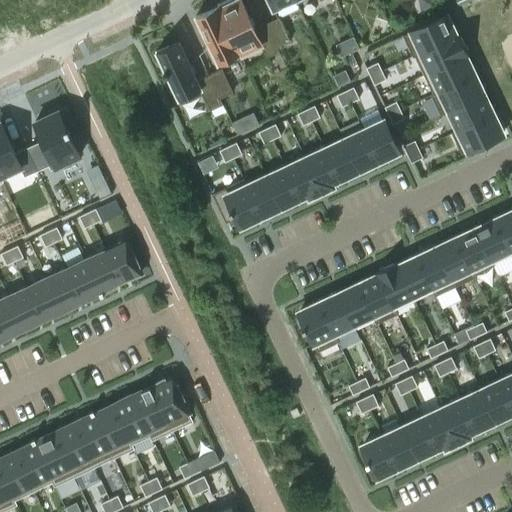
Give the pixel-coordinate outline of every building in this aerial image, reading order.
[(217,6),(216,7),(238,55),(241,59),(262,49),(266,57),(279,51),(277,47),(266,23),(254,29),(240,0),(237,0),(236,0),(226,0),(217,5),(217,6)] [(268,0),(273,9),(292,0),(268,0)] [(216,7),(195,16),(218,64),(238,55),(216,7)] [(446,15),(402,36),(412,56),(459,34),(459,33),(455,35),(446,15)] [(279,17),(266,23),(277,47),(290,41),(279,17)] [(459,34),(412,56),(412,57),(415,56),(423,75),(468,53),(459,34)] [(359,47),(354,35),(337,42),(343,55),(359,47)] [(178,41),(156,52),(165,71),(163,72),(165,75),(166,74),(181,104),(202,94),(210,110),(223,104),(220,98),(209,74),(197,80),(178,41)] [(389,80),(415,65),(408,53),(382,69),(389,80)] [(468,53),(423,75),(432,93),(430,94),(431,95),(474,75),(465,56),(469,54),(468,53)] [(377,62),(366,68),(370,76),(381,71),(377,62)] [(221,68),(209,74),(220,98),(233,92),(221,68)] [(381,71),(370,76),(374,85),(385,79),(381,71)] [(344,72),(333,77),(338,86),(349,81),(344,72)] [(474,75),(431,95),(440,115),(484,94),(474,75)] [(353,87),(345,91),(350,103),(358,99),(353,87)] [(350,103),(345,91),(336,95),(342,106),(350,103)] [(484,94),(440,115),(440,116),(449,112),(457,129),(451,132),(451,133),(493,113),(484,94)] [(396,102),(384,107),(388,115),(400,110),(396,102)] [(314,106),(306,110),(311,121),(319,117),(314,106)] [(38,143),(26,148),(36,168),(48,163),(45,156),(69,144),(63,131),(66,130),(60,117),(57,119),(52,108),(27,119),(38,143)] [(249,110),(229,120),(235,133),(256,123),(249,110)] [(311,121),(306,110),(297,114),(303,125),(311,121)] [(400,110),(388,115),(392,124),(404,118),(400,110)] [(493,113),(451,133),(461,154),(503,134),(493,113)] [(398,151),(384,120),(363,130),(378,161),(398,151)] [(275,124),(267,128),(272,140),(280,136),(275,124)] [(2,127),(0,128),(0,174),(20,165),(24,174),(36,168),(26,148),(15,154),(2,127)] [(272,140),(267,128),(258,132),(264,143),(272,140)] [(378,161),(363,130),(344,139),(358,170),(378,161)] [(358,170),(344,139),(324,148),(339,180),(358,170)] [(414,141),(403,146),(407,154),(418,149),(414,141)] [(241,154),(236,143),(228,147),(233,158),(241,154)] [(233,158),(228,147),(219,150),(225,162),(233,158)] [(339,180),(324,148),(305,158),(321,192),(332,186),(331,183),(339,180)] [(418,149),(407,154),(411,163),(422,157),(418,149)] [(321,192),(305,158),(285,167),(300,198),(308,194),(309,197),(321,192)] [(300,198),(285,167),(265,176),(280,207),(300,198)] [(280,207),(265,176),(247,185),(262,216),(280,207)] [(262,216),(247,185),(244,178),(212,194),(225,223),(236,218),(240,226),(262,216)] [(108,185),(97,191),(100,198),(111,193),(108,185)] [(95,208),(87,212),(93,224),(101,220),(95,208)] [(511,210),(495,219),(511,255),(511,210)] [(87,212),(79,216),(84,228),(93,224),(87,212)] [(511,255),(495,219),(475,228),(493,266),(494,265),(493,263),(510,255),(511,258),(511,255)] [(56,227),(48,231),(54,242),(62,238),(56,227)] [(474,275),(493,266),(475,228),(456,238),(474,277),(475,277),(474,275)] [(48,231),(39,235),(45,247),(54,242),(48,231)] [(474,277),(456,238),(436,247),(455,287),(474,277)] [(125,240),(105,250),(120,283),(141,273),(125,240)] [(17,245),(9,249),(15,261),(23,257),(17,245)] [(455,287),(436,247),(416,256),(435,296),(455,287)] [(9,249),(0,253),(6,265),(15,261),(9,249)] [(105,250),(85,259),(102,295),(104,294),(102,291),(120,283),(105,250)] [(435,296),(416,256),(398,265),(397,262),(396,262),(414,301),(415,300),(413,296),(430,288),(434,296),(435,296)] [(85,259),(66,268),(81,301),(99,293),(101,296),(102,295),(85,259)] [(414,301),(396,262),(376,272),(396,314),(397,314),(395,309),(414,301)] [(66,268),(46,278),(62,310),(81,301),(66,268)] [(396,314),(376,272),(375,272),(376,275),(358,284),(377,324),(396,314)] [(46,278),(27,287),(42,319),(62,310),(46,278)] [(377,324),(358,284),(338,293),(355,329),(374,320),(376,324),(377,324)] [(27,287),(7,296),(23,329),(42,319),(27,287)] [(355,329),(338,293),(319,302),(338,342),(339,342),(337,337),(355,329)] [(7,296),(0,299),(0,331),(3,338),(23,329),(7,296)] [(338,342),(319,302),(298,312),(305,326),(302,327),(304,330),(306,329),(317,352),(338,342)] [(482,322),(474,326),(478,335),(486,331),(482,322)] [(478,335),(474,326),(465,330),(469,339),(478,335)] [(494,348),(490,338),(481,342),(486,351),(494,348)] [(443,340),(434,344),(439,354),(447,350),(443,340)] [(486,351),(481,342),(472,346),(477,356),(486,351)] [(439,354),(434,344),(426,348),(430,358),(439,354)] [(451,357),(442,361),(447,370),(455,366),(451,357)] [(404,359),(395,363),(400,372),(408,368),(404,359)] [(447,370),(442,361),(434,365),(438,374),(447,370)] [(400,372),(395,363),(387,367),(391,376),(400,372)] [(511,374),(499,381),(511,407),(511,374)] [(416,384),(411,375),(403,379),(407,388),(416,384)] [(365,377),(356,381),(361,391),(369,387),(365,377)] [(172,378),(152,387),(172,431),(192,421),(172,378)] [(407,388),(403,379),(394,383),(399,393),(407,388)] [(361,391),(356,381),(348,385),(352,395),(361,391)] [(511,412),(511,407),(499,381),(480,390),(495,421),(511,412)] [(142,392),(132,396),(153,440),(172,431),(152,387),(149,388),(149,387),(141,391),(142,392)] [(495,421),(480,390),(460,399),(475,430),(495,421)] [(377,403),(373,393),(364,397),(368,407),(377,403)] [(132,396),(113,406),(133,449),(134,449),(136,454),(154,445),(151,440),(153,440),(132,396)] [(368,407),(364,397),(355,401),(360,411),(368,407)] [(475,430),(460,399),(441,408),(457,442),(468,437),(467,434),(475,430)] [(93,411),(91,412),(113,458),(133,449),(113,406),(94,414),(93,411)] [(457,442),(441,408),(421,418),(436,449),(444,445),(445,448),(457,442)] [(91,416),(73,424),(94,468),(113,458),(91,412),(89,413),(91,416)] [(436,449),(421,418),(402,427),(416,458),(436,449)] [(73,424),(54,433),(74,477),(94,468),(73,424)] [(416,458),(402,427),(382,436),(397,467),(416,458)] [(34,439),(33,439),(55,486),(74,477),(54,433),(52,434),(36,442),(34,439)] [(397,467),(382,436),(362,446),(368,460),(366,461),(367,464),(370,463),(376,477),(397,467)] [(33,443),(15,452),(33,491),(52,482),(54,486),(55,486),(33,439),(31,440),(33,443)] [(15,452),(0,458),(0,470),(16,504),(17,504),(15,500),(33,491),(15,452)] [(195,458),(187,462),(193,474),(201,470),(195,458)] [(187,462),(179,467),(184,478),(193,474),(187,462)] [(0,470),(0,511),(16,504),(0,470)] [(204,476),(195,480),(201,491),(209,487),(204,476)] [(157,477),(148,481),(154,493),(162,488),(157,477)] [(195,480),(187,484),(192,495),(201,491),(195,480)] [(148,481),(140,485),(145,497),(154,493),(148,481)] [(165,494),(156,498),(162,510),(170,506),(165,494)] [(117,495),(109,499),(115,511),(123,507),(117,495)] [(156,498),(148,502),(152,511),(157,511),(162,510),(156,498)] [(109,499),(100,504),(104,511),(112,511),(115,511),(109,499)]
